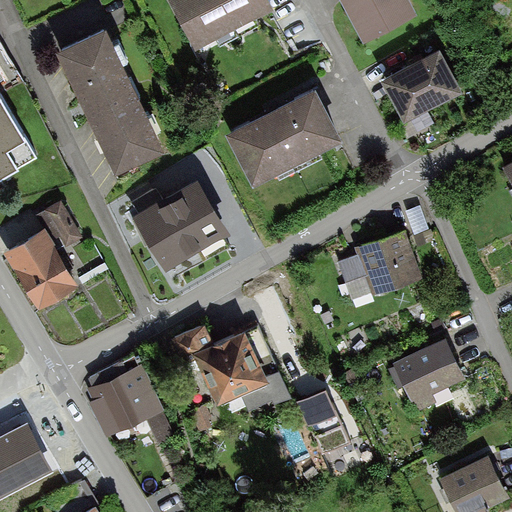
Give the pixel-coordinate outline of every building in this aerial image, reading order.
[(271,0),(173,0),(196,41),(271,0)] [(415,0),(346,0),(364,34),(418,6),(415,0)] [(107,18),(56,41),(116,167),(166,143),(107,18)] [(0,37),(0,87),(3,92),(25,79),(0,37)] [(440,41),(381,73),(405,117),(464,85),(440,41)] [(316,78),(225,126),(253,179),(344,131),(316,78)] [(0,87),(0,173),(1,173),(38,151),(3,92),(0,87)] [(511,163),(502,169),(511,186),(511,163)] [(233,225),(199,169),(132,209),(166,266),(233,225)] [(1,173),(0,173),(0,192),(9,187),(1,173)] [(61,197),(40,210),(56,237),(61,234),(67,244),(83,234),(61,197)] [(46,222),(4,248),(39,305),(80,280),(46,222)] [(423,273),(406,225),(354,243),(357,251),(338,258),(346,278),(365,271),(372,290),(373,291),(423,273)] [(346,278),(353,297),(372,290),(365,271),(346,278)] [(206,318),(173,333),(184,359),(197,353),(218,399),(220,397),(266,377),(270,375),(268,370),(261,356),(271,351),(258,322),(248,326),(245,321),(213,336),(206,318)] [(447,333),(393,359),(413,400),(433,390),(467,374),(447,333)] [(92,383),(87,386),(93,397),(88,399),(106,436),(146,418),(158,444),(179,435),(143,360),(139,361),(135,353),(88,375),(92,383)] [(279,365),(268,370),(270,375),(266,377),(275,396),(277,399),(292,392),(279,365)] [(275,396),(266,377),(220,397),(225,407),(245,398),(249,408),(275,396)] [(339,381),(310,395),(334,446),(363,432),(339,381)] [(437,400),(433,390),(413,400),(417,409),(437,400)] [(204,403),(190,409),(200,430),(213,424),(204,403)] [(30,424),(0,438),(0,499),(54,472),(30,424)] [(489,454),(439,479),(455,511),(485,511),(485,510),(511,497),(489,454)]
